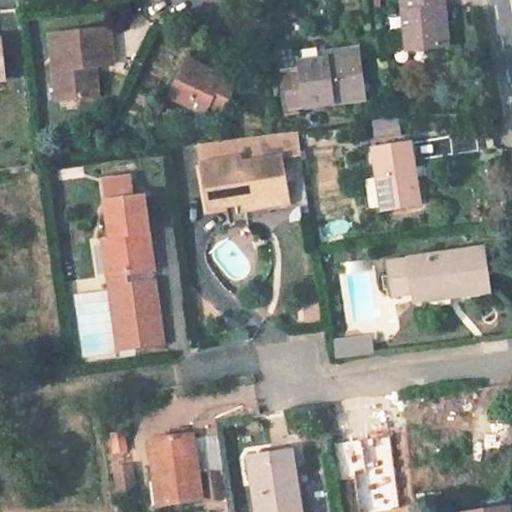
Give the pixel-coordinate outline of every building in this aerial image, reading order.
[(406,0),(400,0),(402,13),(408,12),(406,0)] [(406,0),(408,12),(402,13),(406,51),(448,47),(446,23),(439,24),(438,11),(444,10),(442,0),(406,0)] [(109,29),(50,35),(57,101),(98,96),(95,66),(101,66),(99,50),(111,49),(109,29)] [(101,66),(112,65),(111,49),(99,50),(101,66)] [(364,99),(357,49),(324,54),(325,60),(299,63),(300,73),(285,75),(290,109),(364,99)] [(221,115),(236,83),(220,75),(218,81),(205,76),(208,70),(187,60),(170,97),(204,114),(207,108),(221,115)] [(398,117),(372,118),(373,137),(399,136),(398,117)] [(298,131),(221,141),(224,161),(202,165),(209,209),(245,203),(287,196),(280,158),(301,154),(298,131)] [(221,141),(198,144),(202,165),(224,161),(221,141)] [(371,149),(381,212),(421,206),(411,143),(371,149)] [(132,198),(130,179),(104,183),(106,202),(105,202),(110,237),(115,275),(153,270),(143,197),(132,198)] [(287,203),(287,196),(245,203),(247,210),(287,203)] [(110,237),(103,238),(108,276),(115,275),(110,237)] [(482,249),(409,259),(409,261),(394,263),(399,294),(414,292),(414,294),(453,288),(454,297),(488,292),(482,249)] [(154,281),(124,285),(133,348),(163,343),(154,281)] [(454,297),(453,288),(414,294),(415,302),(454,297)] [(302,306),(305,323),(322,320),(320,303),(302,306)] [(332,339),(336,359),(375,352),(372,332),(332,339)] [(192,435),(149,441),(155,482),(149,482),(152,507),(166,505),(166,507),(201,502),(194,448),(193,442),(218,439),(216,420),(215,419),(194,421),(193,425),(192,428),(192,431),(192,435)] [(218,439),(193,442),(194,448),(219,445),(218,439)] [(291,452),(248,458),(256,511),(294,511),(292,496),(297,495),(291,452)] [(409,465),(413,494),(429,492),(424,462),(409,465)] [(135,474),(113,478),(116,493),(137,490),(135,474)] [(202,477),(206,503),(223,500),(219,475),(202,477)] [(378,484),(379,511),(411,511),(409,482),(378,484)] [(305,511),(303,494),(297,495),(292,496),(294,511),(305,511)]
